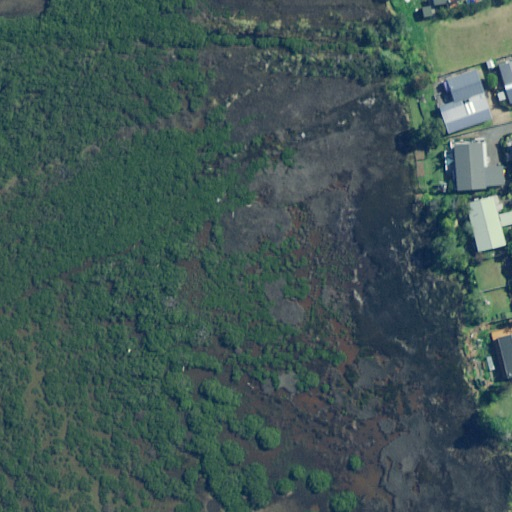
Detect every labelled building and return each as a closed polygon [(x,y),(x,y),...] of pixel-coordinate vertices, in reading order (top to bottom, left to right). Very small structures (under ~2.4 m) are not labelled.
[(494,58),(486,60),(488,67),(496,65),(494,58)] [(511,83),(511,59),(502,63),(501,63),(500,64),(499,65),(499,66),(499,67),(506,86),(511,83)] [(476,68),(446,78),(454,100),(440,105),(448,133),(492,117),(483,92),(484,92),(476,68)] [(485,187),(482,141),(453,143),(457,189),(485,187)] [(504,183),(503,164),(488,165),(489,185),(504,183)] [(506,243),(493,195),(467,201),(478,250),(506,243)] [(511,209),(499,213),(502,224),(511,221),(511,209)] [(511,331),(497,335),(507,377),(511,375),(511,331)]
